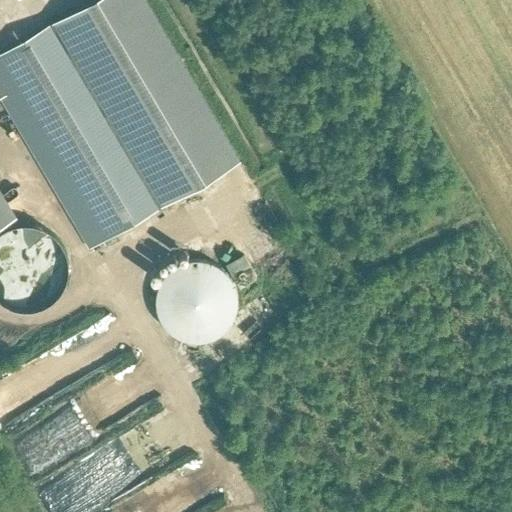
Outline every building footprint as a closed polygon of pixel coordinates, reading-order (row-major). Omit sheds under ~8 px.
[(0,97),(1,97),(89,247),(236,161),(141,0),(86,0),(0,51),(0,97)] [(0,222),(13,214),(0,191),(0,222)] [(35,221),(27,220),(19,221),(12,222),(5,226),(0,228),(0,297),(2,298),(9,302),(16,305),(24,306),(32,305),(40,303),(47,300),(53,296),(59,290),(63,283),(66,276),(68,269),(69,261),(67,253),(65,245),(61,238),(56,232),(50,227),(43,224),(35,221)] [(242,235),(258,272),(275,265),(260,227),(242,235)] [(200,258),(194,258),(188,258),(182,260),(177,262),(172,266),(167,269),(163,274),(160,279),(157,285),(156,290),(155,296),(155,302),(156,308),(157,314),(160,320),(163,325),(168,329),(172,333),(177,336),(183,338),(189,340),(195,340),(201,340),(207,339),(213,337),(218,334),(223,331),(227,326),(231,322),(234,316),(236,311),(237,305),(238,299),(237,293),(236,287),(234,281),(231,276),(227,271),(222,267),(217,264),(212,261),(206,259),(200,258)] [(147,334),(128,350),(135,360),(155,344),(147,334)] [(69,388),(44,410),(59,427),(115,378),(107,370),(76,397),(69,388)] [(161,468),(212,437),(188,398),(59,477),(80,511),(91,511),(161,469),(161,468)] [(189,511),(204,504),(186,470),(109,511),(189,511)]
